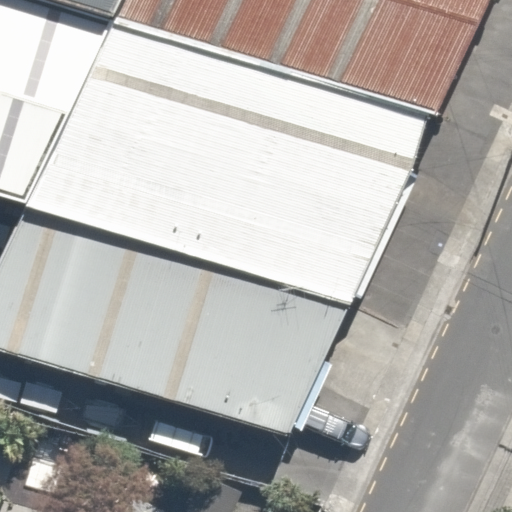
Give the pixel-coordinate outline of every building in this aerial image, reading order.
[(0,0),(0,200),(20,208),(108,24),(29,0),(0,0)] [(119,0),(29,0),(108,24),(119,0)] [(119,0),(108,24),(435,118),(487,0),(119,0)] [(108,24),(20,208),(347,310),(435,118),(108,24)] [(347,310),(20,208),(0,256),(0,352),(286,440),(347,310)]
